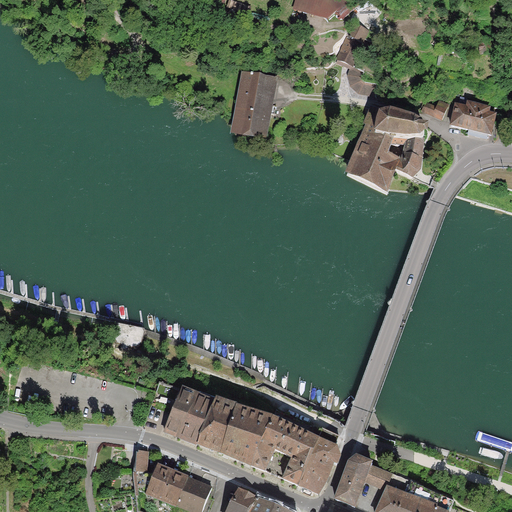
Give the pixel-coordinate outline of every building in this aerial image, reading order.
[(296,0),(294,11),(331,21),(337,0),(296,0)] [(366,32),(349,25),(333,62),(350,69),(366,32)] [(377,66),(373,63),(368,61),(363,60),(358,62),(353,65),(350,69),(348,74),(348,80),(350,86),(353,90),(358,93),(364,94),(370,93),(375,91),(379,86),(381,81),(382,76),(380,71),(377,66)] [(267,141),(278,79),(244,72),(232,135),(267,141)] [(425,106),(422,113),(443,121),(449,106),(439,103),(436,110),(425,106)] [(455,104),(451,126),(492,135),(497,114),(490,113),(492,108),(468,103),(467,107),(455,104)] [(384,114),(376,111),(349,175),(386,193),(395,173),(412,179),(421,169),(423,144),(426,142),(427,135),(417,119),(406,116),(384,114)] [(115,338),(116,344),(122,345),(121,350),(129,352),(130,347),(138,349),(142,345),(145,333),(144,330),(118,324),(116,327),(115,338)] [(173,411),(164,432),(180,439),(198,394),(183,388),(173,411)] [(198,394),(180,439),(194,444),(197,445),(215,400),(198,394)] [(215,400),(197,445),(212,451),(220,454),(236,406),(237,404),(216,398),(215,400)] [(236,406),(220,454),(248,465),(250,466),(273,417),(236,406)] [(273,417),(250,466),(266,473),(275,451),(292,459),(283,479),(297,486),(319,438),(273,417)] [(319,438),(297,486),(301,488),(319,495),(328,482),(334,464),(338,466),(342,457),(338,447),(319,438)] [(137,452),(134,473),(143,473),(147,473),(149,453),(137,452)] [(346,505),(355,508),(366,484),(372,466),(373,463),(357,456),(349,462),(333,499),(346,505)] [(173,471),(158,464),(153,476),(143,476),(143,473),(134,473),(134,488),(138,490),(161,500),(173,471)] [(385,491),(387,486),(393,475),(372,466),(366,484),(385,491)] [(177,473),(173,471),(161,500),(176,507),(189,478),(177,473)] [(209,486),(189,478),(176,507),(189,511),(202,511),(212,487),(209,486)] [(416,511),(422,500),(387,486),(385,491),(375,511),(416,511)] [(239,489),(226,511),(249,511),(259,499),(253,496),(239,489)] [(274,511),(276,506),(269,502),(268,504),(262,501),(259,499),(249,511),(274,511)] [(434,511),(437,508),(437,506),(422,500),(416,511),(434,511)]
